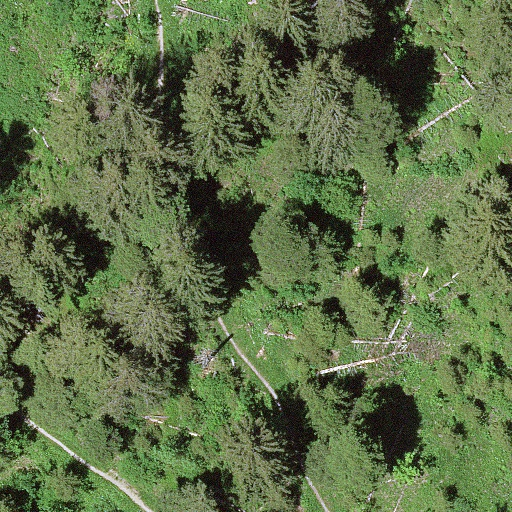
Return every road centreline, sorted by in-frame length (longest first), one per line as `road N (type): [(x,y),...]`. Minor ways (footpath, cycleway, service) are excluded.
road 1 (track): [(336,511),(184,235),(165,163),(160,0)]
road 2 (track): [(0,397),(128,511)]
